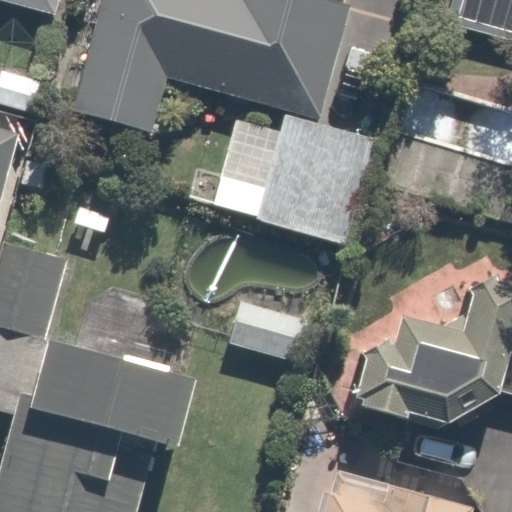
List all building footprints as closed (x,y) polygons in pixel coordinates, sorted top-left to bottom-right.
[(0,0),(0,14),(69,32),(77,0),(0,0)] [(115,0),(79,115),(155,139),(175,76),(323,123),(358,15),(337,8),(339,0),(115,0)] [(511,0),(473,0),(464,32),(511,46),(511,0)] [(51,89),(6,74),(0,92),(0,119),(37,132),(51,89)] [(388,155),(248,108),(211,219),(351,266),(388,155)] [(0,248),(33,148),(0,137),(0,248)] [(69,266),(9,247),(0,273),(0,337),(41,351),(69,266)] [(507,405),(508,403),(511,404),(511,296),(487,290),(472,343),(423,329),(431,303),(405,296),(393,340),(377,335),(354,416),(444,441),(446,441),(448,441),(451,442),(453,441),(455,441),(458,441),(460,441),(462,440),(464,440),(466,439),(469,438),(471,438),(473,437),(475,436),(477,435),(479,434),(481,433),(483,432),(485,431),(487,429),(489,428),(491,427),(492,425),(494,424),(496,422),(497,420),(499,418),(500,417),(501,415),(503,413),(504,411),(505,409),(506,407),(507,405)] [(315,326),(246,298),(223,353),(292,381),(315,326)] [(21,431),(0,499),(0,511),(147,511),(162,465),(181,471),(202,403),(59,359),(35,435),(21,431)] [(453,511),(329,481),(321,511),(453,511)]
